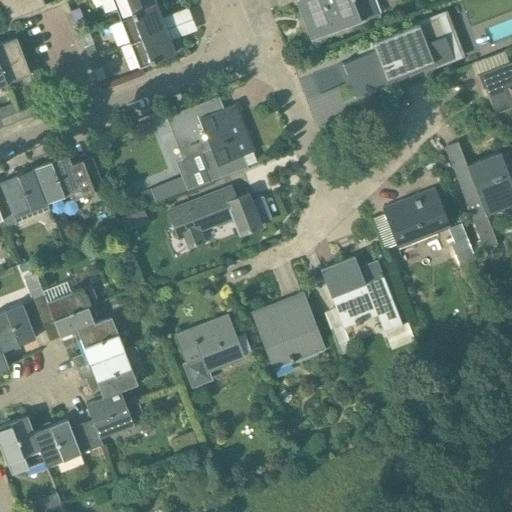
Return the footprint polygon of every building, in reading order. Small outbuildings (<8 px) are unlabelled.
[(0,0),(8,20),(45,5),(43,0),(0,0)] [(112,0),(120,20),(157,6),(154,0),(112,0)] [(298,0),(308,24),(305,25),(311,40),(381,13),(375,0),(298,0)] [(129,44),(166,29),(157,6),(120,20),(129,44)] [(79,8),(71,11),(75,22),(84,19),(79,8)] [(417,72),(465,53),(449,12),(367,43),(370,51),(343,61),(356,95),(402,78),(397,65),(412,59),(417,72)] [(175,54),(166,29),(129,44),(138,68),(175,54)] [(80,35),(85,48),(89,59),(98,56),(89,32),(80,35)] [(0,42),(0,68),(6,83),(30,74),(16,37),(0,42)] [(98,56),(89,59),(93,70),(102,66),(98,56)] [(511,60),(477,74),(483,89),(486,88),(496,114),(511,108),(511,60)] [(213,98),(166,116),(167,118),(171,117),(187,158),(181,161),(192,189),(248,167),(244,156),(254,152),(235,104),(218,111),(213,98)] [(16,111),(20,121),(38,114),(34,104),(16,111)] [(0,119),(3,127),(20,121),(16,111),(0,117),(0,119)] [(497,247),(485,216),(511,206),(511,181),(500,152),(466,165),(457,142),(443,148),(486,260),(497,247)] [(68,154),(34,167),(47,202),(70,193),(73,200),(95,192),(82,160),(72,164),(68,154)] [(50,209),(47,202),(34,167),(0,180),(0,181),(6,198),(0,200),(0,212),(3,219),(5,227),(50,209)] [(232,186),(168,211),(174,228),(179,227),(188,249),(205,243),(201,231),(217,225),(217,227),(234,221),(240,235),(262,227),(248,193),(236,197),(232,186)] [(435,188),(380,209),(395,249),(449,228),(451,228),(450,227),(435,188)] [(145,211),(122,220),(127,233),(150,224),(145,211)] [(471,223),(467,212),(458,215),(462,226),(471,223)] [(449,228),(454,243),(467,238),(461,223),(450,227),(451,228),(449,228)] [(355,257),(321,270),(341,324),(331,328),(341,353),(353,348),(345,329),(379,316),(386,332),(402,326),(377,261),(359,268),(355,257)] [(77,330),(95,323),(89,307),(97,303),(90,286),(47,302),(44,294),(33,299),(43,323),(54,319),(60,336),(77,330)] [(0,345),(2,350),(36,337),(32,327),(43,323),(33,299),(42,295),(39,289),(25,294),(27,301),(0,311),(0,345)] [(304,293),(251,313),(272,368),(325,348),(304,293)] [(121,297),(111,301),(113,307),(124,304),(121,297)] [(73,357),(77,368),(125,350),(112,316),(95,323),(77,330),(86,352),(73,357)] [(212,322),(176,335),(194,385),(211,378),(208,369),(242,356),(241,354),(251,350),(244,333),(234,336),(219,341),(212,322)] [(0,370),(9,367),(2,350),(0,345),(0,370)] [(135,346),(125,350),(77,368),(81,379),(94,374),(102,393),(103,396),(121,390),(138,384),(130,362),(139,359),(135,346)] [(86,403),(92,419),(82,423),(92,449),(103,444),(100,437),(134,424),(121,390),(103,396),(102,393),(93,397),(94,400),(86,403)] [(27,415),(0,425),(0,446),(10,474),(44,461),(40,450),(40,449),(33,432),(34,432),(27,415)] [(68,418),(34,432),(33,432),(40,449),(40,450),(46,466),(92,449),(82,423),(71,428),(68,418)] [(198,449),(193,433),(171,441),(177,457),(198,449)] [(33,501),(37,511),(39,511),(61,504),(57,492),(33,501)]
